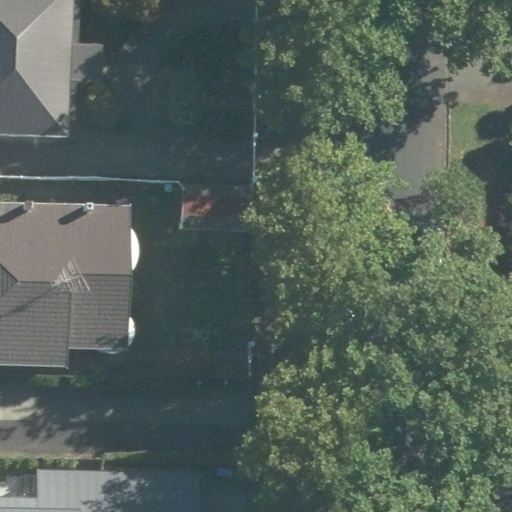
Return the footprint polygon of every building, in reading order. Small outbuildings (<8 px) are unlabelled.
[(0,0),(0,151),(63,152),(63,96),(99,96),(99,56),(63,56),(63,0),(0,0)] [(232,195),(171,199),(173,241),(234,238),(232,195)] [(123,219),(0,217),(0,379),(60,380),(60,363),(121,364),(123,219)] [(194,511),(195,480),(88,478),(87,511),(194,511)] [(67,511),(68,502),(0,500),(0,511),(67,511)]
